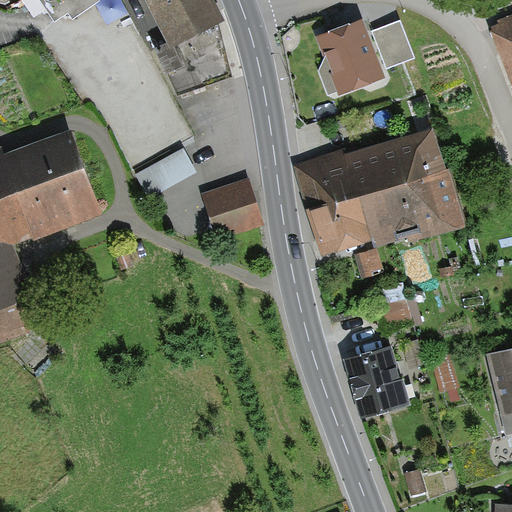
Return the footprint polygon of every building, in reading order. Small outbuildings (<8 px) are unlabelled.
[(40,0),(56,23),(68,14),(72,20),(100,1),(99,0),(40,0)] [(214,0),(145,0),(167,42),(154,48),(177,97),(234,78),(219,24),(225,20),(214,0)] [(499,23),(490,27),(511,83),(511,14),(497,20),(499,23)] [(362,18),(316,36),(325,58),(338,92),(339,95),(385,77),(362,18)] [(372,31),(387,69),(415,58),(401,20),(372,31)] [(328,96),(338,92),(325,58),(318,72),(328,96)] [(343,151),(294,166),(321,257),(372,242),(374,248),(407,239),(409,244),(466,227),(449,170),(446,171),(433,128),(344,155),(343,151)] [(0,344),(45,328),(14,245),(33,238),(33,241),(103,215),(71,130),(4,154),(1,147),(0,147),(0,344)] [(248,179),(202,193),(216,238),(262,224),(248,179)] [(377,248),(355,255),(362,278),(372,275),(371,272),(383,268),(377,248)] [(405,299),(382,306),(388,327),(411,320),(405,299)] [(419,338),(401,343),(408,370),(426,365),(419,338)] [(391,346),(344,359),(361,420),(412,405),(404,378),(401,379),(391,346)] [(511,348),(487,354),(502,417),(511,414),(511,348)] [(511,414),(502,417),(507,434),(511,433),(511,414)] [(421,468),(404,473),(411,497),(427,492),(421,468)]
